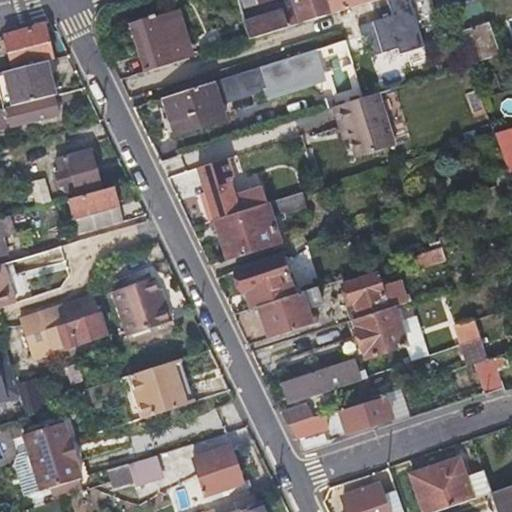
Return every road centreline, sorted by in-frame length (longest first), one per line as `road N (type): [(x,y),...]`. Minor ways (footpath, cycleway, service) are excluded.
road 1 (residential): [(60,0),(290,482)]
road 2 (unknown): [(15,365),(4,331),(24,303),(72,280),(111,248),(168,226)]
road 3 (residential): [(290,482),(511,412)]
